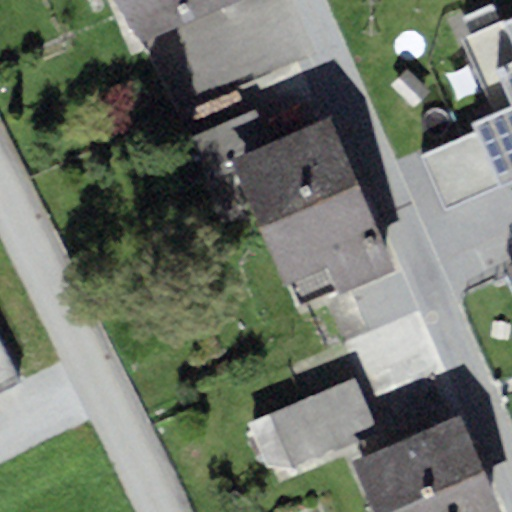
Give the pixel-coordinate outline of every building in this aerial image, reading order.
[(117,0),(141,43),(239,0),(117,0)] [(474,133),(422,155),(449,216),(511,189),(511,18),(464,39),(496,112),(470,124),(474,133)] [(268,143),(255,111),(191,137),(210,181),(234,171),(229,159),(268,143)] [(377,233),(329,118),(268,143),(229,159),(234,171),(281,285),(325,267),(376,246),(371,235),(377,233)] [(376,246),(325,267),(337,295),(394,271),(382,243),(376,246)] [(0,393),(17,385),(0,350),(0,393)] [(356,379),(246,425),(268,479),(378,433),(356,379)] [(460,415),(351,462),(372,511),(503,511),(487,474),(460,415)]
